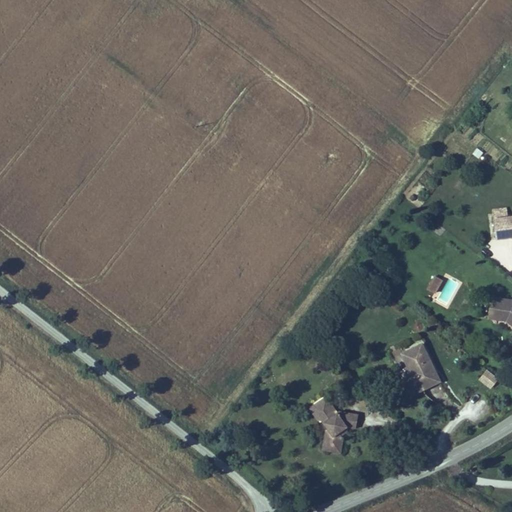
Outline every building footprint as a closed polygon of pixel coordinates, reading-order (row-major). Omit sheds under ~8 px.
[(495,217),(509,214),(507,206),(493,209),(495,217)] [(511,219),(496,222),(498,242),(511,240),(511,219)] [(435,296),(443,279),(433,275),(426,292),(435,296)] [(494,318),(498,299),(494,298),(489,319),(506,323),(510,325),(511,323),(509,321),(494,318)] [(511,302),(498,299),(494,318),(509,321),(511,323),(510,325),(511,327),(511,302)] [(421,384),(437,377),(435,371),(432,372),(430,367),(433,366),(423,342),(405,350),(415,373),(403,378),(409,393),(422,387),(421,384)] [(415,373),(405,350),(402,351),(409,368),(401,372),(403,378),(415,373)] [(487,369),(478,380),(490,390),(499,379),(487,369)] [(422,387),(439,380),(437,377),(421,384),(422,387)] [(338,425),(350,426),(352,412),(334,409),(332,411),(326,403),(328,402),(325,399),(324,400),(320,395),(309,403),(315,411),(314,415),(315,417),(322,426),(320,428),(318,448),(336,450),(338,436),(332,430),(333,426),(338,425)] [(315,411),(309,403),(303,408),(312,419),(315,417),(314,415),(315,411)]
